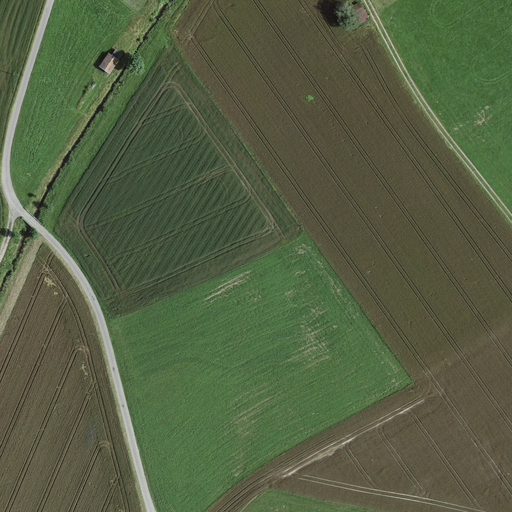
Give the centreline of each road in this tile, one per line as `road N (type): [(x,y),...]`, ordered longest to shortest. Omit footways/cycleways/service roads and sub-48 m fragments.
road 1 (track): [(48,236),(97,309),(150,511)]
road 2 (track): [(362,0),(511,221)]
road 3 (track): [(50,0),(5,163),(7,189),(21,211)]
